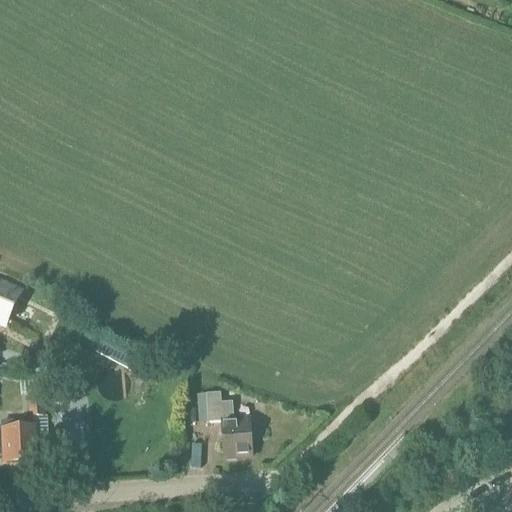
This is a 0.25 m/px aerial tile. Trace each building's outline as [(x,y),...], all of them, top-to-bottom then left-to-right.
[(0,327),(4,330),(8,320),(17,301),(21,293),(10,288),(0,283),(0,327)] [(28,395),(28,396),(29,418),(42,418),(41,394),(28,395)] [(223,425),(226,460),(251,458),(249,422),(234,423),(233,404),(222,405),(221,395),(206,396),(208,426),(223,425)] [(196,411),(185,411),(185,425),(196,425),(196,411)] [(21,431),(21,422),(2,423),(3,464),(35,463),(34,431),(21,431)]
